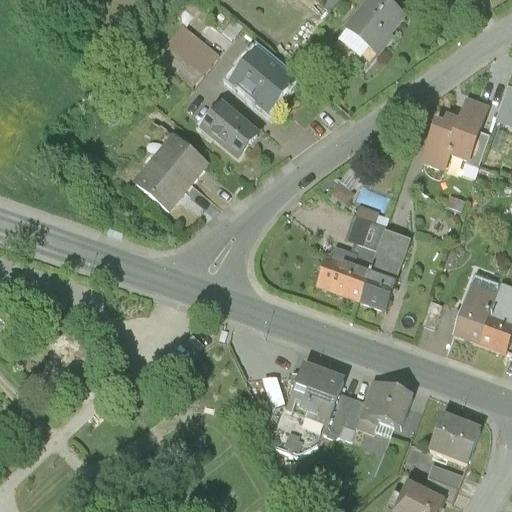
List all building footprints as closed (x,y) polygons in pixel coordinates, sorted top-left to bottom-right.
[(386,0),(321,0),(316,8),(332,21),(348,0),(381,0),(384,2),(386,0)] [(384,2),(381,0),(372,0),(342,38),(377,67),(411,24),(384,2)] [(219,62),(182,31),(157,61),(194,93),(219,62)] [(297,87),(258,57),(228,96),(267,126),(297,87)] [(470,175),(492,116),(468,107),(456,137),(436,130),(421,169),(449,179),(453,169),(470,175)] [(262,143),(221,112),(199,140),(240,172),(262,143)] [(211,175),(172,141),(131,187),(169,222),(211,175)] [(342,180),(334,199),(349,205),(357,186),(342,180)] [(373,278),(362,311),(388,320),(412,248),(385,239),(373,278)] [(362,311),(373,278),(327,263),(316,296),(362,311)] [(501,291),(474,284),(453,345),(481,354),(501,291)] [(511,347),(511,294),(501,291),(481,354),(507,362),(511,347)] [(347,388),(300,373),(282,428),(329,444),(347,388)] [(414,403),(374,388),(354,443),(394,458),(414,403)] [(484,439),(446,422),(428,464),(466,480),(484,439)] [(450,511),(451,510),(410,492),(401,511),(450,511)]
